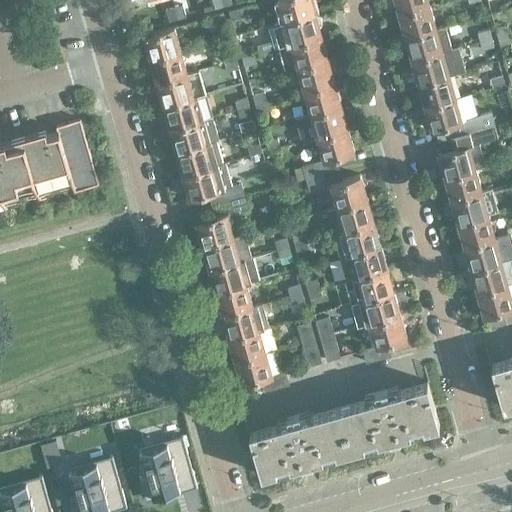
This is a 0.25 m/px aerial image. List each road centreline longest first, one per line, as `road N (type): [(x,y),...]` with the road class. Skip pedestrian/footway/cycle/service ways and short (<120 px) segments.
road 1 (residential): [(484,470),(356,0)]
road 2 (residential): [(244,511),(110,66)]
road 3 (residential): [(484,470),(334,511)]
